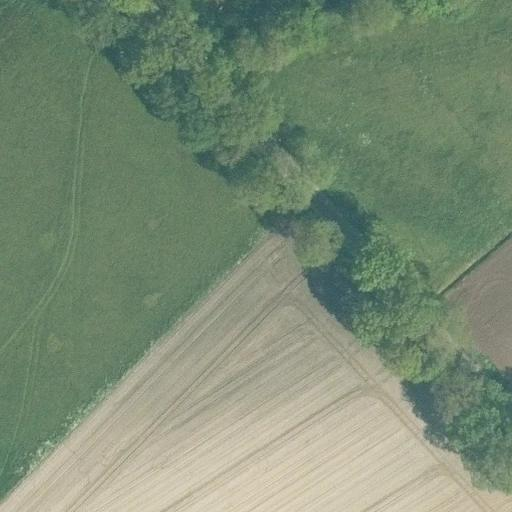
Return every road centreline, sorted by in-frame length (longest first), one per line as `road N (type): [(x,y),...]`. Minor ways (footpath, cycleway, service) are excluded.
road 1 (tertiary): [(511,417),(139,0)]
road 2 (track): [(0,391),(5,349),(65,165),(66,51),(79,22),(106,0)]
